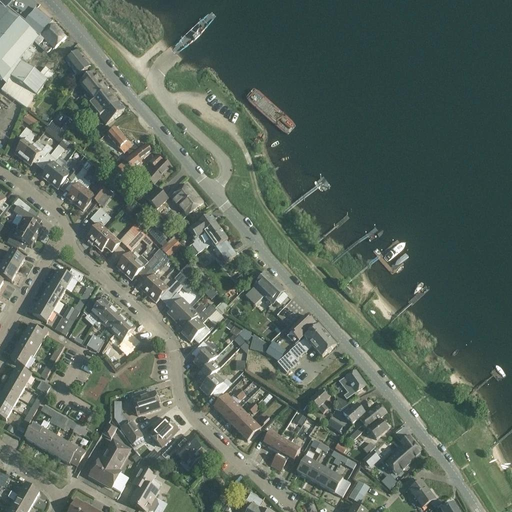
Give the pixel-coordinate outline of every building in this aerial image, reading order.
[(0,0),(0,80),(5,85),(1,90),(26,111),(54,75),(45,68),(39,76),(25,66),(36,52),(31,48),(35,44),(47,55),(49,53),(38,42),(43,37),(41,36),(40,37),(25,23),(25,22),(8,8),(14,0),(0,0)] [(25,22),(25,23),(40,37),(41,36),(51,23),(52,22),(36,9),(25,22)] [(38,42),(49,53),(53,48),(55,50),(66,39),(51,23),(41,36),(43,37),(38,42)] [(66,62),(79,78),(90,69),(78,53),(66,62)] [(80,84),(94,101),(107,91),(93,73),(80,84)] [(94,101),(89,105),(100,118),(117,103),(107,91),(94,101)] [(100,118),(107,126),(124,112),(117,103),(100,118)] [(27,114),(22,122),(33,130),(39,122),(27,114)] [(42,122),(49,123),(50,117),(43,115),(42,122)] [(54,121),(48,127),(60,138),(73,123),(67,118),(60,127),(54,121)] [(27,129),(19,139),(24,143),(14,155),(22,161),(35,145),(30,142),(34,137),(31,135),(32,133),(27,129)] [(116,129),(109,136),(108,137),(119,150),(119,149),(124,154),(132,147),(116,129)] [(63,135),(60,138),(63,141),(62,142),(65,145),(68,142),(68,140),(63,135)] [(47,146),(45,149),(37,142),(35,145),(22,161),(31,168),(40,155),(45,159),(52,150),(47,146)] [(62,142),(51,157),(56,161),(68,147),(65,145),(62,142)] [(146,144),(139,151),(134,154),(135,155),(118,168),(125,177),(142,163),(141,161),(152,152),(146,144)] [(153,166),(145,174),(145,175),(149,178),(164,160),(158,154),(150,163),(153,166)] [(58,191),(67,180),(72,183),(75,179),(87,163),(84,160),(83,159),(82,159),(78,164),(72,172),(64,166),(62,169),(50,184),(58,191)] [(149,178),(148,180),(153,185),(164,173),(171,165),(164,160),(149,178)] [(42,178),(50,184),(62,169),(54,163),(42,178)] [(87,163),(75,179),(80,183),(92,167),(87,163)] [(147,178),(145,175),(145,174),(140,168),(136,171),(139,175),(138,176),(143,180),(142,181),(144,182),(147,178)] [(86,191),(78,184),(67,199),(75,206),(86,191)] [(187,185),(171,198),(178,207),(187,217),(203,204),(187,185)] [(75,206),(83,212),(93,200),(97,204),(106,192),(101,188),(94,197),(86,191),(75,206)] [(147,201),(151,206),(163,194),(158,189),(147,201)] [(163,194),(151,206),(157,211),(168,199),(163,194)] [(17,208),(13,214),(24,220),(18,229),(37,240),(43,230),(33,224),(36,219),(17,208)] [(110,219),(100,211),(91,221),(97,226),(86,239),(93,245),(107,231),(103,228),(110,219)] [(195,241),(199,238),(217,225),(210,216),(196,226),(188,232),(195,241)] [(194,244),(187,249),(188,252),(193,257),(194,258),(212,244),(226,263),(236,255),(231,248),(228,251),(223,244),(228,240),(217,225),(199,238),(195,241),(193,242),(194,244)] [(31,249),(37,240),(18,229),(13,238),(11,237),(8,242),(18,249),(21,243),(31,249)] [(112,254),(118,246),(120,245),(114,239),(107,231),(93,245),(101,253),(106,248),(112,254)] [(131,252),(146,236),(142,232),(135,239),(127,248),(131,252)] [(121,243),(127,248),(135,239),(129,234),(121,243)] [(153,240),(159,247),(163,243),(157,237),(155,238),(154,237),(152,239),(153,240)] [(163,252),(169,258),(181,246),(175,240),(163,252)] [(10,252),(3,264),(18,272),(25,261),(10,252)] [(124,275),(140,258),(136,254),(133,257),(129,254),(116,268),(124,275)] [(124,275),(132,282),(145,268),(149,272),(158,262),(154,258),(148,264),(141,257),(140,258),(124,275)] [(169,262),(164,257),(159,262),(158,262),(149,272),(154,276),(141,290),(148,297),(161,283),(157,280),(160,277),(160,273),(159,272),(163,267),(164,268),(169,262)] [(0,261),(0,276),(12,283),(18,272),(3,264),(0,261)] [(83,277),(72,270),(68,277),(58,271),(52,282),(66,291),(73,280),(80,284),(83,277)] [(255,288),(246,297),(255,307),(264,297),(273,306),(286,292),(266,273),(253,287),(255,288)] [(197,283),(191,277),(188,280),(194,286),(197,283)] [(52,282),(45,293),(60,302),(66,291),(52,282)] [(169,290),(161,283),(148,297),(156,304),(167,293),(168,295),(165,299),(169,303),(176,294),(177,295),(182,289),(183,288),(177,282),(169,290)] [(183,288),(182,289),(188,295),(194,290),(187,283),(184,286),(183,288)] [(86,302),(93,290),(89,288),(82,300),(86,302)] [(210,289),(205,295),(211,301),(217,296),(210,289)] [(39,304),(53,313),(60,302),(45,293),(39,304)] [(167,314),(176,324),(191,309),(177,295),(176,294),(169,303),(166,307),(170,311),(167,314)] [(84,314),(88,317),(91,314),(98,321),(112,307),(104,299),(97,307),(92,301),(84,314)] [(82,300),(75,311),(79,313),(86,302),(82,300)] [(53,313),(39,304),(32,315),(47,324),(53,313)] [(176,324),(184,331),(196,319),(202,314),(204,312),(208,307),(206,305),(203,308),(201,306),(195,312),(191,309),(176,324)] [(208,307),(204,312),(210,317),(214,313),(213,311),(213,310),(209,306),(208,307)] [(112,307),(98,321),(94,325),(98,329),(102,325),(106,329),(120,314),(112,307)] [(69,308),(63,318),(68,321),(74,311),(69,308)] [(73,325),(79,313),(75,311),(69,322),(73,325)] [(128,322),(120,314),(106,329),(114,336),(128,322)] [(184,331),(181,334),(191,343),(194,340),(199,344),(210,333),(203,326),(208,319),(202,314),(196,319),(184,331)] [(307,317),(291,333),(299,341),(307,331),(313,323),(307,317)] [(69,322),(61,334),(66,337),(71,329),(73,325),(69,322)] [(117,348),(122,353),(135,339),(131,335),(136,329),(128,322),(114,336),(122,343),(117,348)] [(230,330),(232,331),(235,327),(226,322),(223,326),(224,326),(224,327),(230,331),(230,330)] [(318,325),(311,332),(305,337),(306,338),(289,353),(290,353),(278,364),(287,374),(299,364),(297,361),(312,347),(322,358),(336,346),(318,325)] [(24,339),(38,347),(44,337),(46,338),(48,334),(36,327),(34,330),(30,327),(24,339)] [(243,331),(239,337),(242,340),(246,343),(246,344),(250,340),(251,332),(245,329),(243,331)] [(140,334),(137,337),(137,340),(147,349),(152,345),(140,334)] [(87,347),(92,351),(99,339),(93,336),(87,347)] [(38,347),(24,339),(17,349),(32,358),(38,347)] [(92,351),(97,353),(104,342),(99,339),(92,351)] [(253,351),(260,352),(262,342),(255,341),(253,351)] [(193,363),(202,372),(212,362),(217,357),(203,343),(192,355),(196,359),(193,363)] [(11,361),(19,366),(25,369),(32,358),(17,349),(11,361)] [(269,354),(268,356),(270,357),(278,362),(281,356),(273,351),(269,349),(267,353),(269,354)] [(53,356),(49,363),(54,365),(58,359),(53,356)] [(116,371),(121,367),(117,362),(112,366),(116,371)] [(197,377),(205,384),(215,374),(215,375),(220,370),(212,362),(202,372),(197,377)] [(236,362),(236,372),(245,372),(246,363),(242,363),(236,362)] [(47,367),(43,374),(47,377),(52,370),(47,367)] [(17,369),(11,381),(25,389),(32,378),(17,369)] [(354,395),(355,397),(358,395),(357,393),(367,386),(356,370),(339,382),(344,389),(348,395),(345,397),(345,398),(347,400),(351,397),(354,395)] [(217,400),(224,393),(228,388),(215,375),(215,374),(205,384),(200,389),(209,399),(213,395),(217,400)] [(11,381),(4,391),(19,400),(25,389),(11,381)] [(45,386),(41,393),(46,396),(50,389),(45,386)] [(4,391),(0,398),(0,403),(12,411),(19,400),(4,391)] [(221,415),(242,393),(240,391),(234,397),(231,400),(227,396),(214,409),(221,415)] [(322,391),(310,401),(318,410),(319,410),(323,415),(328,411),(323,405),(329,400),(322,391)] [(221,415),(227,422),(240,409),(237,406),(240,402),(246,397),(242,393),(221,415)] [(138,417),(160,410),(155,394),(133,401),(138,417)] [(39,397),(35,404),(39,407),(44,400),(39,397)] [(337,399),(336,410),(341,412),(348,406),(346,403),(340,400),(337,399)] [(0,403),(0,418),(6,422),(12,411),(0,403)] [(256,407),(253,404),(248,410),(250,412),(256,407)] [(366,415),(359,421),(367,430),(373,424),(387,413),(380,404),(366,415)] [(300,410),(307,415),(311,410),(303,405),(300,410)] [(353,425),(358,420),(365,414),(357,405),(350,412),(348,410),(343,415),(353,425)] [(41,412),(48,416),(51,411),(44,407),(41,412)] [(254,416),(259,410),(256,407),(250,412),(254,416)] [(33,417),(37,410),(32,408),(28,415),(33,417)] [(234,429),(247,416),(240,409),(227,422),(234,429)] [(55,413),(52,418),(58,422),(60,417),(55,413)] [(294,423),(302,428),(307,420),(299,415),(294,423)] [(241,436),(254,423),(247,416),(234,429),(241,436)] [(267,418),(261,423),(264,426),(270,420),(267,418)] [(27,428),(31,421),(26,419),(22,426),(27,428)] [(63,425),(70,429),(73,424),(66,420),(63,425)] [(178,432),(166,420),(149,436),(162,448),(178,432)] [(381,420),(368,431),(377,441),(389,430),(381,420)] [(37,447),(45,432),(48,425),(44,422),(40,429),(33,425),(25,440),(37,447)] [(127,438),(137,430),(132,422),(121,430),(127,438)] [(260,429),(254,423),(241,436),(248,442),(260,429)] [(111,440),(117,429),(108,424),(102,435),(111,440)] [(337,424),(333,430),(339,434),(343,428),(337,424)] [(12,434),(16,429),(10,426),(7,431),(12,434)] [(81,435),(83,430),(76,426),(74,431),(81,435)] [(361,427),(350,438),(354,442),(365,431),(361,427)] [(143,438),(137,430),(127,438),(132,446),(143,438)] [(45,432),(37,447),(47,453),(56,438),(45,432)] [(270,434),(267,438),(262,447),(293,464),(300,451),(270,434)] [(409,437),(401,443),(404,447),(385,465),(396,477),(414,459),(421,452),(414,444),(409,437)] [(47,453),(58,459),(67,445),(56,438),(47,453)] [(189,438),(181,446),(177,442),(154,464),(159,469),(174,454),(183,463),(180,465),(188,473),(202,459),(196,453),(201,449),(189,438)] [(310,448),(316,451),(315,453),(320,456),(322,452),(324,447),(314,441),(310,448)] [(112,490),(120,474),(117,472),(130,452),(113,443),(102,463),(99,462),(90,477),(112,490)] [(335,451),(343,455),(347,449),(339,444),(335,451)] [(363,451),(367,455),(374,448),(370,444),(363,451)] [(77,451),(67,445),(58,459),(69,466),(70,464),(77,468),(86,453),(78,449),(77,451)] [(153,449),(143,457),(151,465),(160,457),(153,449)] [(308,453),(302,465),(297,473),(306,479),(315,465),(311,462),(314,457),(308,453)] [(136,455),(131,458),(136,464),(140,460),(136,455)] [(336,460),(341,463),(338,467),(343,469),(348,461),(339,455),(336,460)] [(271,467),(281,473),(285,464),(285,463),(278,458),(276,459),(271,467)] [(368,459),(359,468),(366,475),(375,466),(368,459)] [(306,479),(316,484),(324,470),(315,465),(306,479)] [(144,511),(153,511),(158,505),(157,500),(155,499),(158,493),(162,486),(153,481),(155,478),(141,470),(132,486),(133,486),(134,483),(140,486),(130,503),(144,511)] [(316,484),(319,486),(325,490),(333,475),(324,470),(316,484)] [(343,481),(339,479),(333,475),(325,490),(335,495),(342,499),(350,485),(343,481)] [(389,475),(381,483),(389,492),(398,484),(389,475)] [(435,500),(422,482),(409,491),(422,509),(435,500)] [(359,483),(349,499),(360,505),(369,489),(359,483)] [(19,497),(33,505),(40,494),(25,486),(19,497)] [(11,493),(9,498),(16,502),(12,508),(19,511),(29,511),(33,505),(19,497),(11,493)] [(263,502),(250,495),(249,494),(245,501),(251,505),(246,511),(264,511),(259,509),(263,502)] [(76,501),(70,511),(96,511),(90,508),(90,509),(76,501)]
